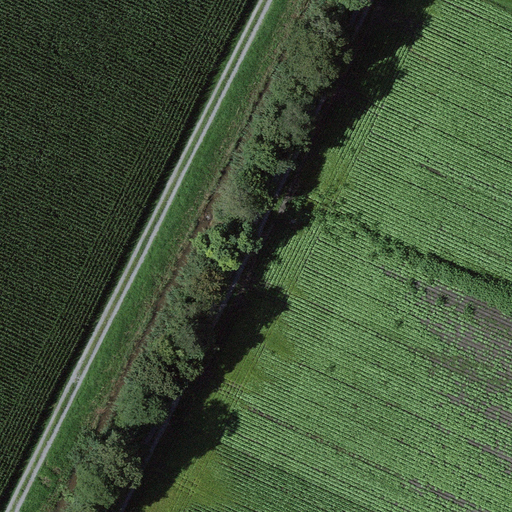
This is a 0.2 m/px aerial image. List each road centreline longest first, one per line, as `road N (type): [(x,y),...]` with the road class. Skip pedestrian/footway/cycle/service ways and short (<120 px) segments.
road 1 (track): [(15,511),(274,0)]
road 2 (track): [(374,0),(122,511)]
